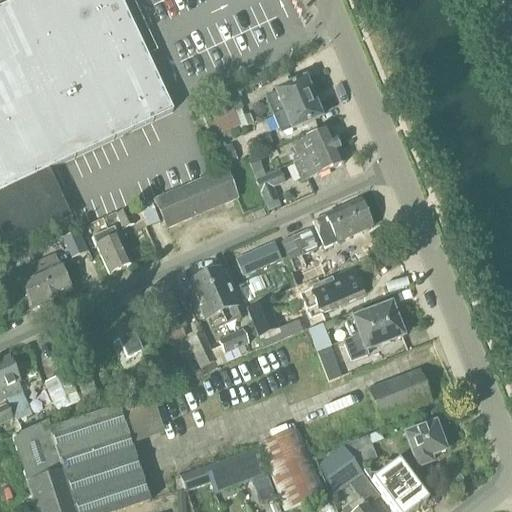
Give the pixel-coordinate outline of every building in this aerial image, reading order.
[(117,0),(21,0),(0,10),(0,236),(6,249),(71,219),(49,172),(172,115),(117,0)] [(265,102),(271,116),(311,101),(308,94),(310,91),(307,84),(304,84),(303,82),(274,93),(276,98),(265,102)] [(311,101),(271,116),(278,133),(289,128),(290,132),(319,120),(318,118),(320,115),(317,108),(313,108),(311,101)] [(192,114),(202,143),(214,138),(208,120),(221,115),(217,105),(192,114)] [(291,147),(299,164),(335,148),(327,131),(300,143),(291,147)] [(343,165),(335,148),(299,164),(293,167),(300,184),(343,165)] [(216,170),(233,163),(227,149),(210,156),(216,170)] [(255,159),(245,163),(251,177),(261,172),(255,159)] [(235,200),(224,172),(154,202),(166,230),(235,200)] [(254,183),(264,208),(277,202),(273,190),(284,185),(280,173),(254,183)] [(318,237),(365,216),(359,202),(312,223),(318,237)] [(133,226),(126,211),(115,216),(122,231),(133,226)] [(365,216),(318,237),(324,251),(371,230),(365,216)] [(113,230),(97,238),(91,240),(108,277),(130,267),(117,239),(113,230)] [(309,232),(291,240),(298,255),(288,259),(286,260),(292,274),(304,269),(299,259),(317,251),(309,232)] [(86,253),(78,237),(64,243),(71,260),(86,253)] [(278,262),(271,246),(234,261),(241,278),(278,262)] [(50,303),(34,266),(28,253),(5,263),(12,280),(17,278),(19,284),(31,311),(50,303)] [(34,266),(50,303),(70,294),(57,266),(53,257),(34,266)] [(4,263),(0,265),(0,287),(12,282),(4,263)] [(314,265),(289,276),(294,288),(319,277),(314,265)] [(353,271),(309,290),(320,316),(364,297),(353,271)] [(205,279),(203,280),(224,328),(235,323),(232,315),(235,314),(234,310),(235,310),(218,273),(216,274),(213,273),(207,275),(205,279)] [(224,328),(203,280),(201,281),(198,279),(192,282),(191,285),(188,287),(204,323),(205,323),(206,327),(210,325),(213,333),(224,328)] [(166,287),(143,298),(157,328),(158,328),(162,337),(184,327),(180,318),(181,318),(166,287)] [(245,311),(256,339),(277,331),(266,303),(245,311)] [(346,331),(350,341),(396,323),(394,320),(396,317),(393,312),(391,311),(389,307),(351,322),(344,325),(346,331)] [(121,308),(99,318),(111,346),(118,343),(123,352),(137,345),(133,336),(134,336),(121,308)] [(366,353),(402,339),(401,336),(402,333),(400,328),(397,327),(396,323),(350,341),(342,344),(350,365),(368,358),(366,353)] [(307,332),(316,355),(331,349),(322,326),(307,332)] [(229,339),(235,352),(247,347),(241,334),(229,339)] [(229,339),(218,344),(224,357),(235,352),(229,339)] [(203,341),(188,347),(201,375),(215,368),(203,341)] [(155,346),(139,353),(142,361),(151,379),(167,371),(159,353),(155,346)] [(320,366),(333,361),(329,350),(316,355),(320,366)] [(8,360),(0,363),(0,388),(6,401),(21,395),(17,386),(19,385),(8,360)] [(417,374),(366,393),(378,424),(429,404),(417,374)] [(44,384),(57,414),(78,405),(66,375),(44,384)] [(5,409),(0,410),(0,427),(11,422),(5,409)] [(21,436),(11,440),(34,511),(126,511),(148,505),(117,411),(54,432),(51,423),(21,436)] [(433,427),(404,438),(416,471),(430,466),(428,460),(444,454),(443,452),(447,451),(442,438),(438,440),(433,427)] [(298,431),(256,448),(281,511),(288,511),(325,497),(298,431)] [(382,473),(376,473),(361,452),(355,456),(349,447),(345,450),(351,459),(362,473),(370,485),(390,511),(415,511),(417,511),(426,504),(396,465),(382,465),(382,473)] [(360,477),(341,450),(317,467),(331,498),(360,477)] [(204,471),(209,483),(232,475),(258,465),(254,452),(204,471)] [(232,475),(209,483),(210,485),(213,494),(263,476),(258,465),(232,475)] [(184,494),(210,485),(209,483),(204,471),(179,480),(184,494)] [(350,511),(368,511),(366,508),(365,508),(359,500),(348,509),(350,511)]
